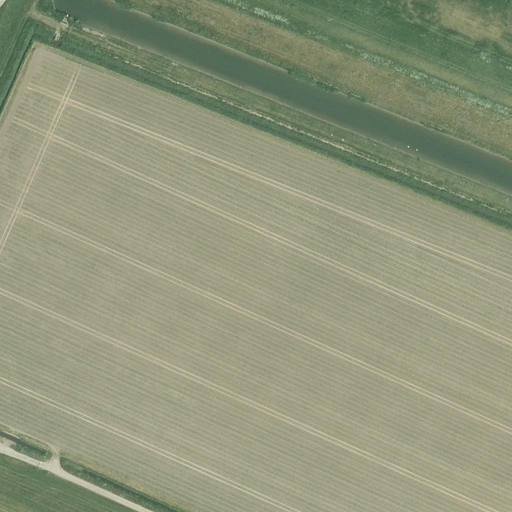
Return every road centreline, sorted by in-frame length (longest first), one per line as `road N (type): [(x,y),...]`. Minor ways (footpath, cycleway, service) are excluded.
road 1 (track): [(269,0),(511,97)]
road 2 (track): [(144,511),(0,449)]
